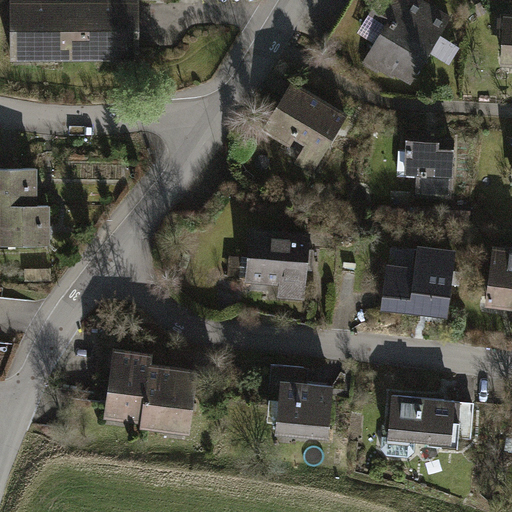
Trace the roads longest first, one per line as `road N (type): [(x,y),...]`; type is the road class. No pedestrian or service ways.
road 1 (residential): [(105,268),(174,319),(511,369)]
road 2 (residential): [(0,112),(63,122),(221,118)]
road 3 (residential): [(221,118),(105,268)]
road 4 (residential): [(105,268),(19,402)]
road 5 (residential): [(292,0),(221,118)]
